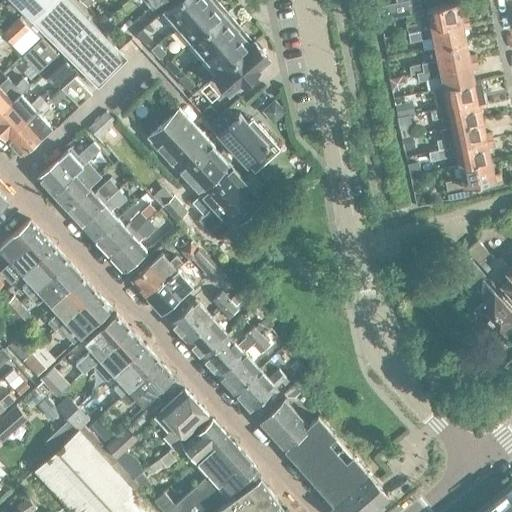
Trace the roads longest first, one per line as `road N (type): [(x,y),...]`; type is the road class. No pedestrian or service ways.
road 1 (residential): [(0,163),(316,511)]
road 2 (residential): [(473,465),(378,349),(358,245)]
road 3 (residential): [(358,245),(310,0)]
road 4 (residential): [(511,195),(358,245)]
